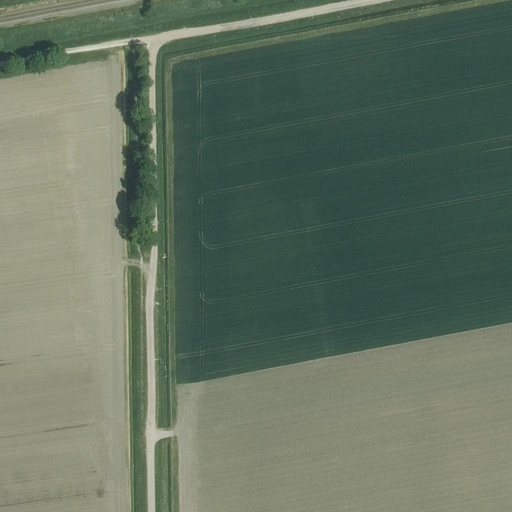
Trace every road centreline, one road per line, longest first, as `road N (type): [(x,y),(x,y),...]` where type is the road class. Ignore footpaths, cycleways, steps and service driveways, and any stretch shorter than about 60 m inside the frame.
road 1 (track): [(148,433),(148,38)]
road 2 (track): [(148,38),(375,0)]
road 3 (track): [(0,62),(148,38)]
